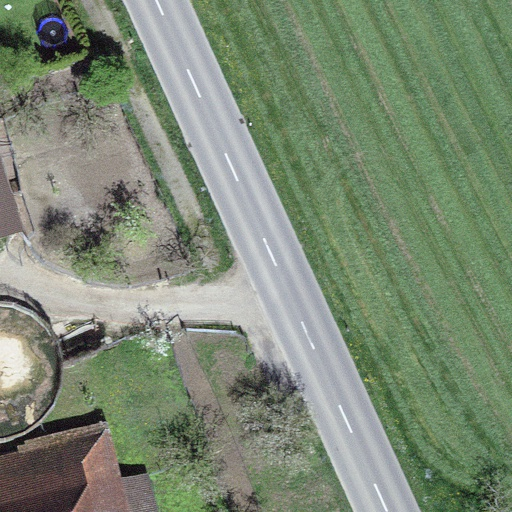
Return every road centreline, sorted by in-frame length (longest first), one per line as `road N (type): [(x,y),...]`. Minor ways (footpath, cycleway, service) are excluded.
road 1 (secondary): [(387,511),(155,0)]
road 2 (track): [(0,288),(128,315),(285,286)]
